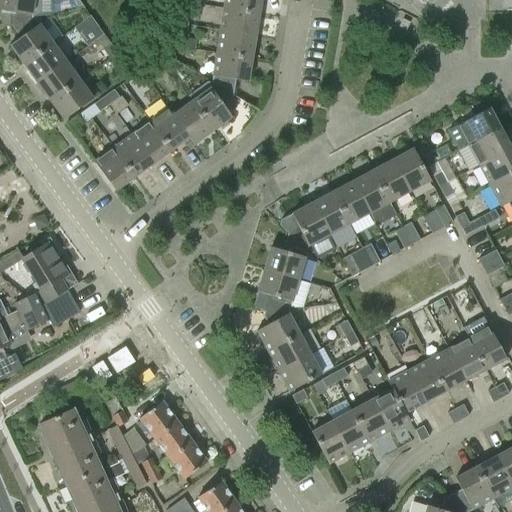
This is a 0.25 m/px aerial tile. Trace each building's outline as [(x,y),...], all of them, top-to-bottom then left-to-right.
[(12,25),(36,19),(37,20),(45,18),(45,0),(0,0),(0,17),(3,27),(12,25)] [(225,0),(224,9),(259,14),(261,0),(225,0)] [(178,25),(188,26),(192,3),(182,1),(178,25)] [(256,37),(259,14),(224,9),(220,31),(256,37)] [(90,31),(97,26),(90,16),(82,21),(90,31)] [(10,45),(24,64),(53,43),(36,19),(12,25),(20,38),(10,45)] [(406,31),(409,23),(402,20),(398,27),(406,31)] [(188,26),(178,25),(175,46),(195,49),(196,39),(186,38),(188,26)] [(220,31),(217,53),(252,59),(256,37),(220,31)] [(24,64),(37,82),(66,61),(53,43),(24,64)] [(109,58),(117,53),(109,43),(102,48),(109,58)] [(117,53),(109,58),(117,68),(124,63),(117,53)] [(249,82),(252,59),(217,53),(212,82),(234,95),(236,80),(249,82)] [(176,70),(181,64),(166,54),(162,57),(176,70)] [(37,82),(50,100),(80,79),(66,61),(37,82)] [(140,70),(146,78),(156,70),(151,63),(140,70)] [(146,78),(140,70),(130,78),(136,85),(146,78)] [(80,79),(50,100),(64,120),(93,99),(80,79)] [(212,82),(212,84),(208,83),(189,96),(192,101),(213,131),(232,117),(225,107),(233,100),(234,95),(212,82)] [(103,97),(109,105),(119,97),(113,89),(103,97)] [(109,105),(103,97),(93,104),(99,112),(109,105)] [(128,107),(121,97),(110,106),(117,115),(128,107)] [(213,131),(192,101),(174,115),(173,115),(190,137),(189,137),(194,144),(213,131)] [(171,150),(189,137),(190,137),(173,115),(174,115),(169,108),(151,122),(171,150)] [(458,151),(468,146),(500,129),(489,109),(457,126),(447,131),(458,151)] [(72,132),(72,131),(82,124),(76,116),(66,124),(72,132)] [(151,122),(132,135),(153,163),(171,150),(151,122)] [(468,146),(479,166),(510,149),(500,129),(468,146)] [(132,135),(114,148),(134,177),(153,163),(132,135)] [(425,142),(417,147),(423,158),(432,154),(425,142)] [(134,177),(114,148),(95,162),(115,190),(134,177)] [(393,160),(409,191),(430,180),(413,149),(393,160)] [(479,166),(490,186),(511,174),(511,152),(510,149),(479,166)] [(393,160),(372,171),(389,202),(409,191),(393,160)] [(447,183),(441,171),(436,162),(428,167),(439,187),(447,183)] [(372,171),(352,182),(369,213),(389,202),(372,171)] [(511,174),(490,186),(500,206),(508,203),(507,202),(511,199),(511,174)] [(352,182),(332,192),(349,224),(369,213),(352,182)] [(447,183),(439,187),(445,198),(453,193),(448,182),(447,183)] [(330,234),(349,224),(332,192),(313,203),(322,220),(330,234)] [(313,203),(293,214),(281,220),(280,224),(290,230),(289,233),(308,251),(310,245),(330,234),(322,220),(313,203)] [(435,209),(444,227),(452,223),(443,205),(435,209)] [(469,223),(463,212),(455,217),(461,228),(469,223)] [(469,223),(461,228),(465,236),(483,227),(478,218),(469,223)] [(402,227),(412,245),(420,240),(410,222),(402,227)] [(412,245),(402,227),(394,231),(404,249),(412,245)] [(271,247),(265,268),(300,279),(308,251),(289,233),(284,250),(271,247)] [(36,294),(35,294),(41,306),(66,291),(59,280),(66,276),(54,256),(58,254),(49,239),(42,243),(44,246),(21,260),(40,292),(36,294)] [(371,266),(379,262),(370,244),(362,248),(371,266)] [(482,268),(500,258),(496,250),(478,260),(482,268)] [(352,277),(360,272),(350,255),(342,259),(352,277)] [(500,258),(482,268),(486,276),(504,266),(500,258)] [(270,295),(264,315),(289,313),(300,279),(265,268),(258,291),(270,295)] [(78,313),(66,291),(41,306),(18,317),(16,313),(0,319),(0,360),(6,358),(1,349),(10,345),(4,333),(8,329),(21,323),(24,331),(47,320),(51,328),(78,313)] [(503,308),(511,303),(511,293),(499,300),(503,308)] [(41,306),(35,294),(12,305),(15,311),(16,313),(18,317),(41,306)] [(0,319),(16,313),(15,311),(7,315),(0,300),(0,319)] [(511,303),(503,308),(508,316),(511,313),(511,303)] [(257,329),(268,350),(300,333),(289,313),(264,315),(269,324),(257,329)] [(346,320),(338,325),(332,328),(338,339),(344,336),(350,347),(358,342),(346,320)] [(490,326),(469,337),(486,369),(507,358),(490,326)] [(268,350),(279,370),(311,353),(300,333),(268,350)] [(469,337),(449,348),(466,380),(486,369),(469,337)] [(125,348),(107,359),(116,374),(134,363),(133,361),(125,348)] [(449,348),(429,358),(446,391),(466,380),(449,348)] [(311,353),(279,370),(290,390),(322,373),(311,353)] [(368,365),(364,358),(352,364),(357,371),(368,365)] [(429,358),(409,369),(426,401),(446,391),(429,358)] [(102,362),(92,368),(101,382),(111,376),(102,362)] [(333,374),(338,382),(348,376),(343,368),(333,374)] [(426,401),(409,369),(388,380),(392,387),(406,412),(426,401)] [(338,382),(333,374),(321,380),(325,388),(338,382)] [(84,388),(80,380),(54,391),(58,400),(84,388)] [(495,387),(501,399),(509,394),(503,383),(495,387)] [(372,398),(389,430),(410,419),(406,412),(392,387),(372,398)] [(501,399),(495,387),(486,392),(493,403),(501,399)] [(307,398),(302,390),(291,396),(296,405),(307,398)] [(372,398),(352,409),(369,441),(389,430),(372,398)] [(138,420),(139,421),(135,424),(142,433),(146,430),(153,440),(176,423),(161,403),(138,420)] [(456,408),(462,420),(469,416),(463,405),(456,408)] [(462,420),(456,408),(446,413),(452,424),(462,420)] [(352,409),(332,420),(349,452),(369,441),(352,409)] [(65,486),(99,470),(71,410),(38,426),(65,486)] [(116,426),(117,428),(127,422),(122,412),(112,417),(116,426)] [(349,452),(332,420),(311,431),(329,463),(349,452)] [(191,442),(176,423),(153,440),(168,459),(168,460),(191,442)] [(117,428),(116,426),(108,430),(115,445),(123,440),(117,428)] [(414,430),(418,438),(420,441),(428,437),(423,426),(414,430)] [(123,459),(131,455),(123,440),(115,445),(123,459)] [(206,463),(191,442),(168,460),(168,459),(163,463),(170,472),(175,469),(183,480),(206,463)] [(511,446),(496,455),(511,486),(511,446)] [(130,474),(138,470),(131,455),(123,459),(130,474)] [(511,486),(496,455),(476,466),(492,499),(511,488),(511,486)] [(141,463),(146,473),(156,468),(151,458),(141,463)] [(467,511),(492,499),(476,466),(456,477),(462,488),(451,494),(467,511)] [(156,468),(146,473),(152,484),(161,479),(156,468)] [(117,511),(99,470),(65,486),(76,511),(117,511)] [(137,489),(145,484),(138,470),(130,474),(137,489)] [(200,511),(204,509),(206,511),(223,511),(235,504),(220,483),(197,499),(198,500),(193,503),(199,511),(200,511)] [(428,504),(425,511),(467,511),(451,494),(443,498),(440,508),(428,504)] [(165,511),(192,511),(184,498),(165,511)]
